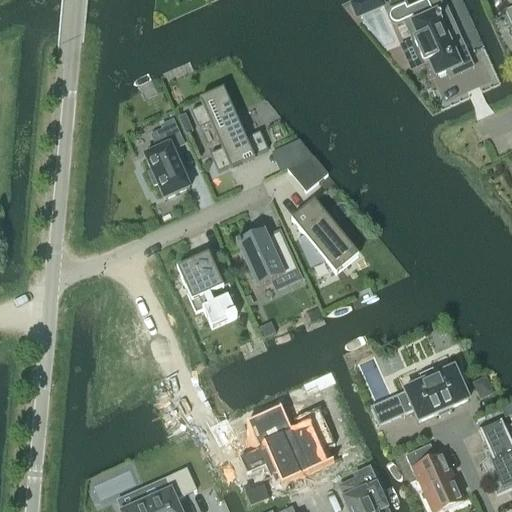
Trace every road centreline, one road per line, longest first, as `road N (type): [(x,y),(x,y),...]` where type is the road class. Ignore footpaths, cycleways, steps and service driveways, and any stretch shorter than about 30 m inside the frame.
road 1 (unclassified): [(53,275),(78,0)]
road 2 (residential): [(53,275),(81,271),(261,190)]
road 3 (unclassified): [(31,511),(49,311)]
